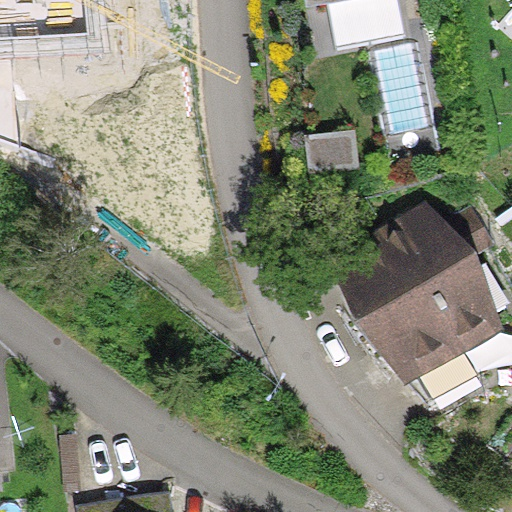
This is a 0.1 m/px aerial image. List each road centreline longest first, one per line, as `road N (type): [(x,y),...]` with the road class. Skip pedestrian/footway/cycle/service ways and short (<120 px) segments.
road 1 (residential): [(221,0),(231,159),(275,323),(324,401),(393,472),(448,511)]
road 2 (residential): [(0,312),(158,432),(315,511)]
